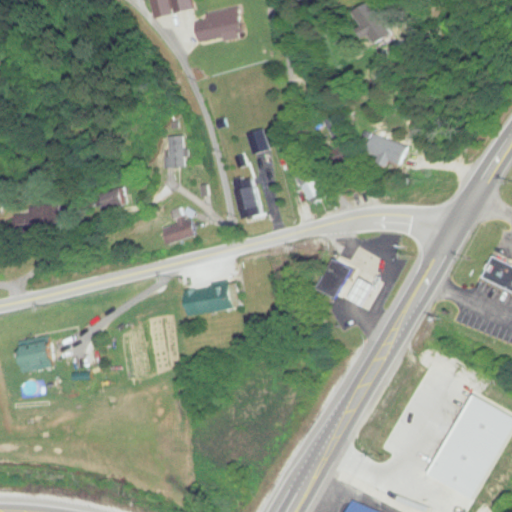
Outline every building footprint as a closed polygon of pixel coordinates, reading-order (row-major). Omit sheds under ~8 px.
[(195,8),(193,0),(174,0),(177,12),(195,8)] [(374,47),(393,36),(375,3),(356,13),(374,47)] [(197,20),(204,46),(247,34),(240,8),(197,20)] [(337,152),(333,153),(341,171),(359,164),(339,117),(325,122),(337,152)] [(255,156),(271,150),(264,129),(247,135),(255,156)] [(403,168),(410,148),(375,134),(367,155),(403,168)] [(189,169),(188,136),(165,137),(165,170),(189,169)] [(326,196),(313,172),(298,179),(310,204),(326,196)] [(234,183),(244,220),(263,215),(253,178),(234,183)] [(62,206),(30,206),(30,215),(20,215),(20,231),(62,231),(62,206)] [(200,237),(192,207),(175,212),(178,225),(162,229),(167,246),(200,237)] [(369,308),(380,286),(354,273),(358,265),(338,256),(321,290),(342,300),(344,296),(369,308)] [(511,291),(511,263),(496,257),(486,280),(511,291)] [(192,318),(241,308),(235,282),(187,292),(192,318)] [(27,374),(56,368),(50,338),(20,344),(27,374)] [(389,440),(452,472),(457,462),(467,467),(494,412),(435,383),(413,427),(399,419),(389,440)] [(349,511),(380,511),(353,502),(349,511)]
